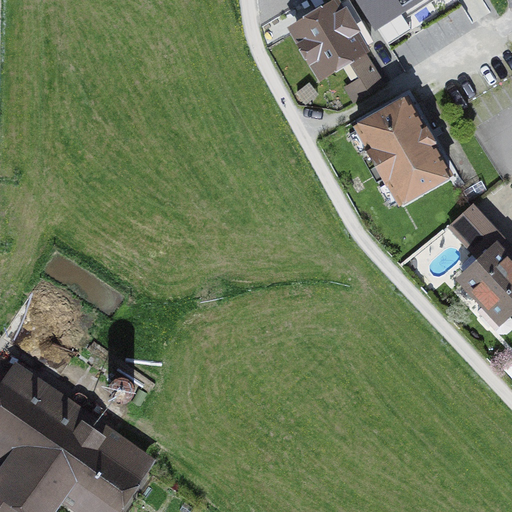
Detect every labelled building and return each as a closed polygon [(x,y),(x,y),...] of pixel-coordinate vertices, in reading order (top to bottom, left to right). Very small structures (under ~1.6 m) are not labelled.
[(417,0),(351,0),(371,30),(417,0)] [(337,4),(288,34),(315,79),(343,62),(355,82),(346,88),(354,101),(382,84),(361,49),(370,43),(348,7),(341,11),(337,4)] [(407,104),(358,132),(404,210),(453,182),(407,104)] [(456,287),(500,333),(511,320),(511,251),(471,209),(451,228),(483,261),(456,287)] [(15,380),(5,373),(0,380),(0,441),(16,453),(1,473),(0,472),(0,511),(17,511),(22,506),(30,511),(49,511),(62,493),(63,494),(67,489),(100,511),(106,511),(139,465),(16,379),(15,380)]
